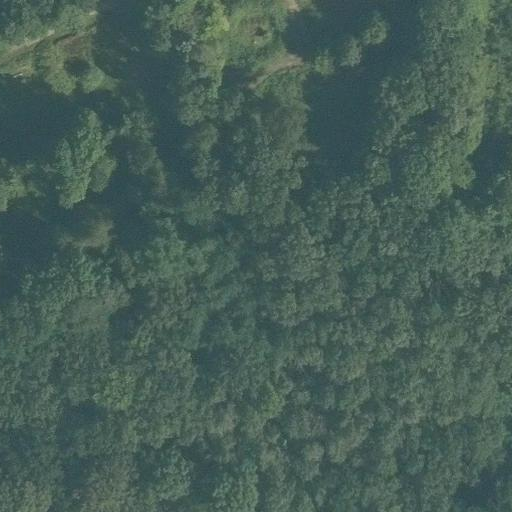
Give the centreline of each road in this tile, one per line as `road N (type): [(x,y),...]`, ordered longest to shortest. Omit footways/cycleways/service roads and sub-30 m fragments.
road 1 (track): [(290,0),(315,53),(336,66),(384,67),(420,33),(423,0)]
road 2 (track): [(121,0),(0,58)]
